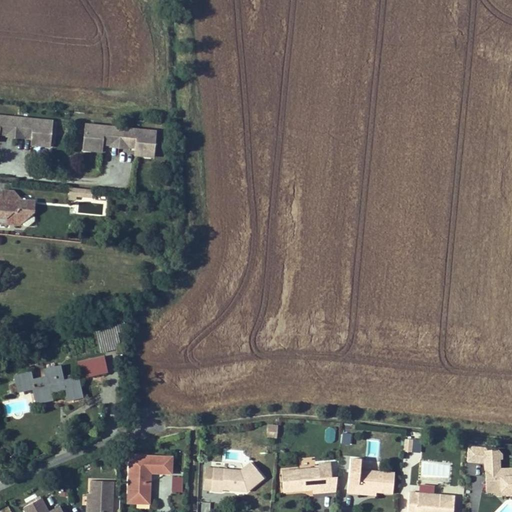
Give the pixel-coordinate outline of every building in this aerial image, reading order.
[(17,117),(0,115),(0,127),(6,128),(6,132),(15,133),(17,117)] [(50,146),(53,121),(17,117),(15,133),(25,134),(25,130),(32,130),(31,137),(30,144),(50,146)] [(121,128),(85,124),(82,150),(102,152),(103,144),(103,138),(110,138),(110,142),(119,143),(121,128)] [(6,128),(0,127),(0,133),(15,135),(15,133),(6,132),(6,128)] [(154,157),(156,131),(121,128),(119,143),(128,144),(129,140),(135,141),(135,147),(134,155),(154,157)] [(77,196),(77,188),(70,188),(69,199),(76,200),(77,196)] [(92,198),(93,190),(77,188),(77,196),(92,198)] [(22,223),(33,214),(35,213),(36,201),(22,200),(16,205),(3,189),(0,191),(0,222),(21,224),(22,223)] [(22,200),(14,190),(3,189),(16,205),(22,200)] [(28,227),(35,221),(35,217),(33,214),(22,223),(24,226),(28,227)] [(125,328),(124,321),(115,323),(117,330),(125,328)] [(120,347),(117,330),(115,323),(95,328),(100,351),(120,347)] [(107,372),(104,357),(78,363),(81,378),(107,372)] [(50,392),(64,389),(67,400),(82,397),(78,378),(63,381),(60,366),(45,369),(46,377),(32,380),(31,372),(15,376),(17,383),(17,386),(11,388),(12,392),(33,388),(36,402),(52,399),(50,392)] [(277,437),(278,427),(269,426),(268,436),(277,437)] [(325,439),(333,441),(336,430),(328,428),(325,439)] [(351,440),(352,433),(343,431),(342,439),(351,440)] [(411,452),(412,439),(405,439),(404,451),(411,452)] [(476,453),(477,447),(468,447),(467,461),(479,462),(480,458),(476,453)] [(511,468),(499,469),(499,459),(502,459),(501,453),(497,450),(496,450),(494,452),(491,450),(486,450),(486,448),(477,447),(476,453),(480,458),(479,462),(485,463),(486,477),(488,477),(488,481),(486,483),(486,492),(493,492),(495,489),(501,489),(504,491),(511,490),(511,468)] [(151,473),(151,456),(129,455),(128,503),(139,503),(141,497),(150,497),(150,482),(147,479),(148,473),(151,473)] [(163,473),(164,456),(151,456),(151,473),(163,473)] [(172,474),(172,457),(164,456),(163,473),(172,474)] [(392,493),(394,473),(379,471),(380,462),(367,460),(367,470),(359,470),(359,474),(349,473),(347,493),(358,494),(358,490),(392,493)] [(247,491),(263,477),(251,462),(240,471),(224,469),(223,475),(213,474),(211,490),(222,491),(222,489),(238,490),(238,488),(241,488),(243,491),(247,491)] [(320,467),(322,492),(336,491),(334,476),(329,477),(328,462),(319,463),(320,467)] [(89,463),(83,465),(86,471),(92,469),(89,463)] [(223,475),(224,469),(205,467),(203,489),(211,490),(213,474),(223,475)] [(322,492),(320,467),(281,470),(283,492),(301,491),(301,488),(304,488),(304,490),(313,490),(313,493),(322,492)] [(111,511),(113,481),(91,480),(90,494),(90,505),(87,505),(86,511),(111,511)] [(452,511),(454,496),(409,492),(407,511),(431,511),(452,511)] [(49,511),(48,511),(41,498),(24,507),(26,511),(62,511),(60,506),(49,511)] [(511,511),(511,498),(490,509),(491,511),(511,511)] [(198,511),(208,511),(209,503),(199,502),(198,511)]
